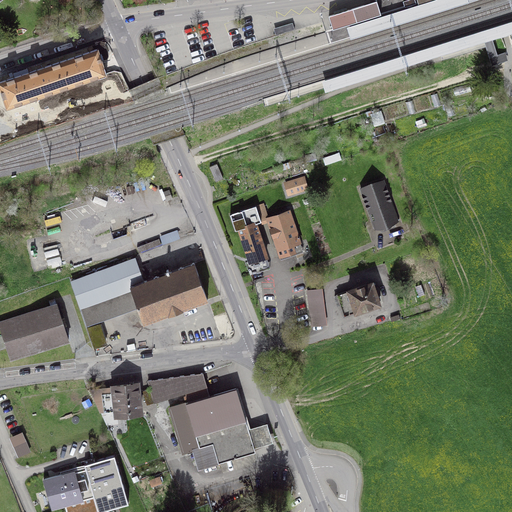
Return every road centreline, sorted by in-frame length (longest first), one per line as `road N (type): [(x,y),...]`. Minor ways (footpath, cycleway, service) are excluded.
road 1 (secondary): [(256,349),(114,23)]
road 2 (track): [(181,166),(508,64)]
road 3 (residential): [(256,349),(0,383)]
road 4 (unknown): [(305,471),(194,480),(178,471),(153,409)]
road 5 (residential): [(289,0),(114,23)]
road 6 (secondary): [(305,471),(256,349)]
road 7 (residential): [(114,23),(0,61)]
